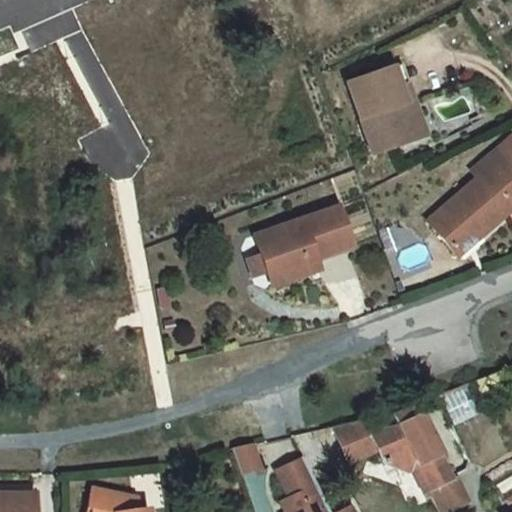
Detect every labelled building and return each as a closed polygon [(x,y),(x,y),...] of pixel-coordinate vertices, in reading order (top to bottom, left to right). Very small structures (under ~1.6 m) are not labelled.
[(320,112),(345,183),(388,169),(374,129),(383,126),(372,95),(320,112)] [(374,129),(388,169),(397,165),(383,126),(374,129)] [(476,184),(472,179),(445,201),(451,207),(401,249),(427,280),(449,262),(454,268),(484,243),(475,232),(500,211),(508,221),(511,217),(511,191),(493,169),(476,184)] [(311,236),(241,259),(246,278),(233,282),(234,285),(240,302),(241,305),(264,298),(270,303),(281,287),(289,285),(291,289),(325,276),(311,236)] [(226,264),(233,282),(246,278),(241,259),(226,264)] [(240,302),(234,285),(220,290),(226,307),(240,302)] [(462,406),(440,415),(446,431),(469,421),(462,406)] [(385,438),(357,449),(363,464),(381,500),(383,504),(413,490),(385,438)] [(254,440),(233,448),(242,473),(263,465),(254,440)] [(381,500),(363,464),(344,472),(338,460),(312,472),(329,510),(354,499),(360,511),(381,500)] [(93,484),(86,511),(154,511),(154,507),(140,507),(141,496),(93,484)] [(226,487),(207,491),(215,511),(228,511),(236,509),(226,487)] [(428,511),(418,488),(413,490),(383,504),(386,511),(428,511)] [(511,511),(511,505),(501,489),(467,511),(511,511)] [(38,511),(39,490),(0,490),(0,511),(38,511)] [(280,511),(275,500),(250,511),(280,511)]
